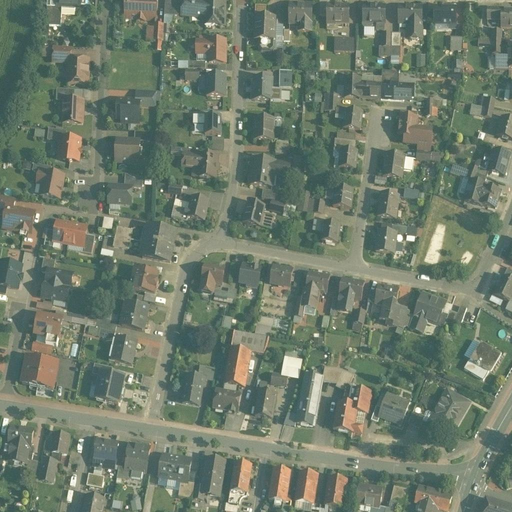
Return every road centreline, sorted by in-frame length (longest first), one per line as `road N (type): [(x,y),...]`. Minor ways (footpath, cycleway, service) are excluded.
road 1 (residential): [(220,244),(236,146),(240,0)]
road 2 (residential): [(352,265),(469,284),(511,200)]
road 3 (residential): [(106,0),(90,211)]
road 4 (tertiary): [(472,483),(264,448)]
road 5 (residential): [(150,430),(188,260),(220,244)]
road 6 (residential): [(352,265),(375,113)]
road 7 (residential): [(4,406),(36,256)]
road 8 (residential): [(220,244),(352,265)]
